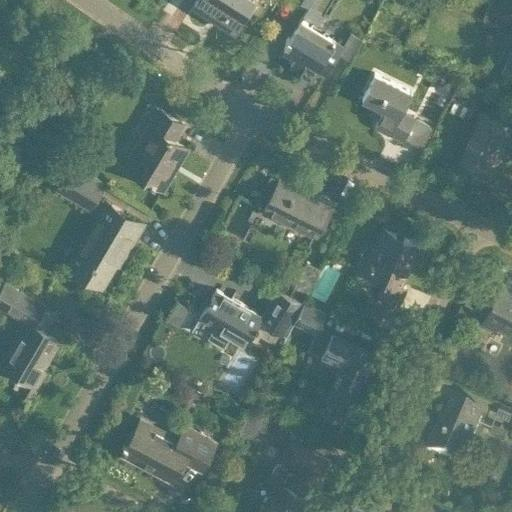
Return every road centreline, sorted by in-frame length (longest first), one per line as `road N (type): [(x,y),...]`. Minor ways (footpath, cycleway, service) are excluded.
road 1 (residential): [(252,113),(50,461)]
road 2 (residential): [(353,511),(478,226)]
road 3 (residential): [(252,113),(478,226)]
road 4 (residential): [(84,0),(252,113)]
